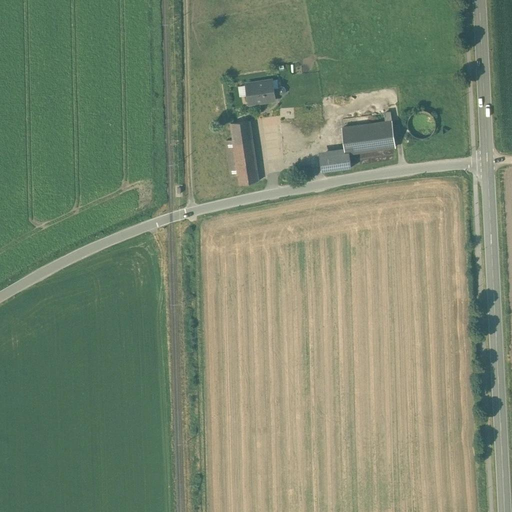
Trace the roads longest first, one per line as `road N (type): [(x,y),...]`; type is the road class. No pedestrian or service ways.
road 1 (tertiary): [(0,296),(77,253),(171,217),(304,186),(486,162)]
road 2 (secondary): [(486,162),(504,511)]
road 3 (track): [(186,0),(191,212)]
road 4 (secondary): [(478,0),(486,162)]
